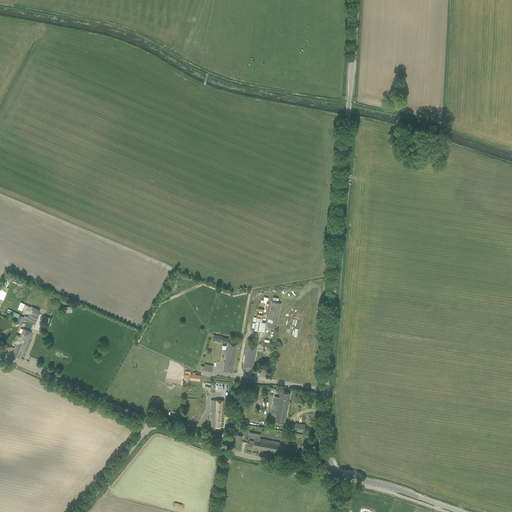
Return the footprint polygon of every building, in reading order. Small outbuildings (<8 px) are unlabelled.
[(265,308),(266,300),(260,298),(258,307),(265,308)] [(267,327),(271,328),(276,329),(281,304),(272,302),(267,327)] [(20,315),(17,323),(22,324),(23,322),(24,323),(27,321),(35,325),(40,314),(39,313),(40,310),(32,306),(31,307),(23,303),(20,310),(29,314),(28,317),(24,316),(24,317),(20,315)] [(262,322),(262,318),(255,317),(253,330),(264,332),(266,323),(262,322)] [(17,344),(12,356),(20,360),(22,355),(25,349),(24,349),(31,333),(23,329),(20,336),(16,334),(13,342),(14,342),(17,344)] [(222,337),(221,342),(227,343),(226,355),(225,360),(223,370),(227,372),(232,372),(237,344),(232,343),(228,342),(228,339),(222,337)] [(256,346),(248,345),(244,367),(252,368),(256,346)] [(202,375),(211,377),(213,366),(205,364),(202,375)] [(203,382),(202,388),(210,391),(212,384),(210,383),(211,381),(207,380),(206,382),(203,382)] [(274,396),(271,415),(276,416),(275,421),(284,423),(290,393),(280,391),(279,397),(274,396)] [(221,428),(221,423),(223,401),(212,400),(211,411),(212,411),(211,427),(221,428)] [(243,435),(237,434),(234,447),(240,448),(243,435)] [(279,443),(249,437),(246,446),(277,453),(279,443)]
